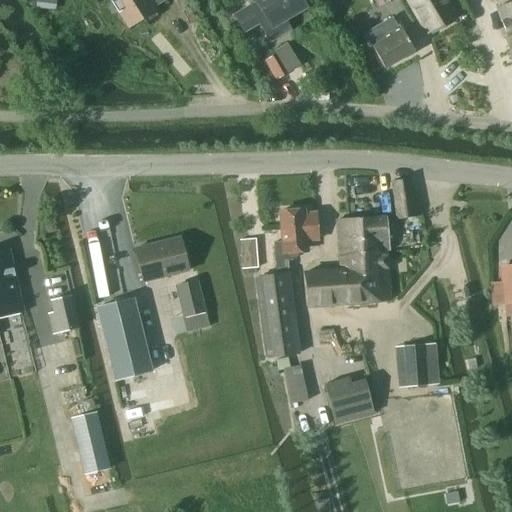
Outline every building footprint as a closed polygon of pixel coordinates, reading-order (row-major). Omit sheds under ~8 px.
[(166,0),(113,0),(111,2),(128,29),(155,12),(153,8),(166,0)] [(271,30),(305,10),(299,0),(253,0),(255,4),(234,16),(244,33),(265,20),(271,30)] [(406,0),(426,34),(429,33),(431,36),(443,29),(441,26),(453,19),(442,0),(406,0)] [(37,1),(36,10),(54,12),(55,2),(37,1)] [(511,4),(496,10),(511,54),(511,4)] [(391,19),(364,35),(371,48),(384,70),(413,53),(400,31),(398,27),(397,28),(391,19)] [(287,74),(299,66),(287,46),(274,53),(287,74)] [(397,220),(416,217),(414,204),(411,204),(408,182),(391,184),(397,220)] [(279,213),(281,243),(273,244),(275,271),(288,270),(287,262),(291,262),(290,255),(307,254),(306,243),(317,242),(315,215),(304,216),(304,211),(279,213)] [(387,218),(349,221),(352,254),(389,251),(387,218)] [(386,257),(389,251),(352,254),(349,221),(336,222),(341,271),(304,274),(307,308),(390,301),(386,257)] [(142,284),(188,272),(179,239),(134,250),(142,284)] [(0,252),(0,320),(23,314),(8,251),(0,252)] [(266,357),(298,354),(288,274),(257,278),(266,357)] [(511,282),(490,284),(491,307),(504,306),(505,318),(511,317),(511,282)] [(196,283),(176,288),(183,319),(204,314),(196,283)] [(50,303),(58,334),(78,329),(70,298),(50,303)] [(115,381),(150,372),(133,301),(97,309),(115,381)] [(423,347),(403,349),(406,388),(426,386),(423,347)] [(292,405),(308,401),(300,367),(284,370),(292,405)] [(322,384),(334,425),(373,415),(363,379),(349,383),(347,377),(322,384)] [(96,422),(71,428),(83,477),(108,470),(96,422)]
